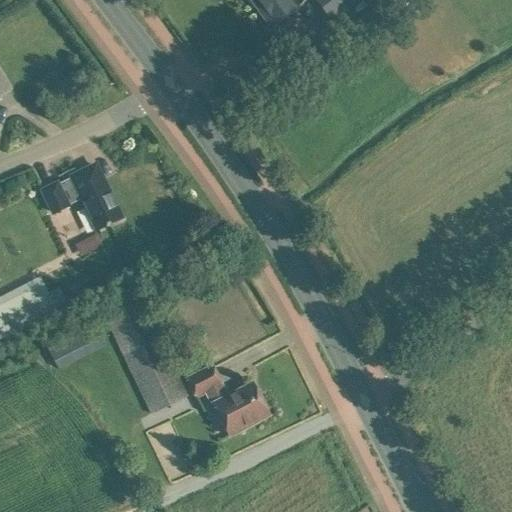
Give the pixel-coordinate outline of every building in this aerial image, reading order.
[(251,0),(270,26),(296,7),(291,0),(251,0)] [(315,0),(331,20),(358,0),(315,0)] [(0,92),(8,87),(0,74),(0,92)] [(54,214),(82,200),(97,230),(106,226),(106,227),(110,226),(109,224),(121,219),(95,166),(43,192),(54,214)] [(76,242),(83,254),(101,244),(94,232),(76,242)] [(33,288),(0,305),(0,344),(69,309),(58,289),(48,294),(38,299),(34,292),(33,288)] [(144,307),(109,324),(144,398),(151,414),(186,397),(144,307)] [(63,339),(46,347),(47,349),(58,371),(75,362),(63,339)] [(212,367),(187,380),(196,398),(206,392),(213,405),(212,405),(229,437),(269,416),(253,384),(220,401),(214,389),(221,385),(212,367)]
